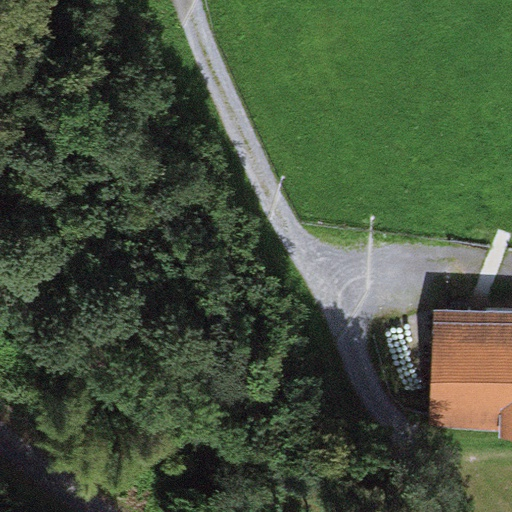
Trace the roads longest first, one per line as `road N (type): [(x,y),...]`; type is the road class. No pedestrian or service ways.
road 1 (track): [(511,454),(280,442),(207,412),(0,281)]
road 2 (unclassified): [(102,511),(0,435)]
